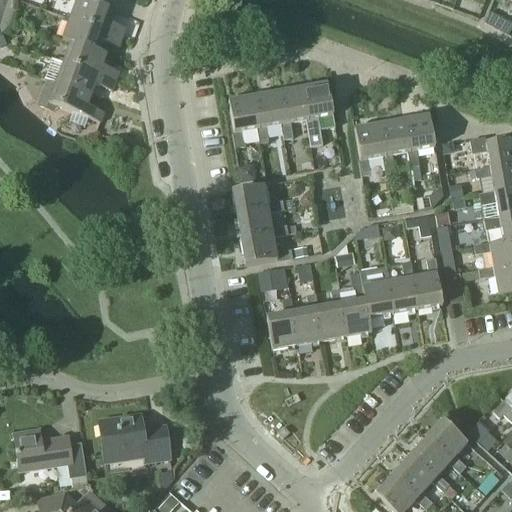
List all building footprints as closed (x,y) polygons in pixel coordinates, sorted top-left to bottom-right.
[(71,21),(124,40),(127,31),(110,24),(114,13),(78,0),(71,21)] [(99,55),(99,53),(103,43),(121,49),(124,40),(71,21),(63,43),(71,46),(72,45),(99,55)] [(108,57),(99,53),(99,55),(72,45),(71,46),(64,65),(116,84),(120,74),(104,68),(108,57)] [(64,65),(57,85),(93,98),(97,87),(113,93),(116,84),(64,65)] [(88,109),(93,98),(57,85),(49,106),(101,125),(105,115),(88,109)] [(309,139),(318,137),(315,122),(333,119),(328,86),(302,91),(308,124),(306,124),(309,139)] [(284,143),(293,141),(291,127),(306,124),(308,124),(302,91),(277,95),(283,128),(281,128),(284,143)] [(260,147),(269,145),(266,131),(281,128),(283,128),(277,95),(253,99),(259,132),(257,133),(260,147)] [(236,151),(244,150),(241,135),(257,133),(259,132),(253,99),(229,104),(235,136),(233,137),(236,151)] [(410,170),(419,168),(417,154),(435,151),(430,119),(404,123),(409,156),(408,156),(410,170)] [(385,174),(394,173),(392,159),(408,156),(409,156),(404,123),(380,127),(385,160),(383,160),(385,174)] [(361,179),(370,178),(368,163),(383,160),(385,160),(380,127),(355,132),(360,164),(359,164),(361,179)] [(491,172),(511,167),(511,142),(486,147),(485,140),(470,143),(472,157),(488,154),(490,170),(491,172)] [(511,193),(511,167),(491,172),(490,170),(475,172),(476,181),(492,179),(495,194),(495,197),(511,193)] [(247,169),(239,171),(241,184),(254,182),(253,173),(247,169)] [(268,208),(265,190),(232,195),(237,220),(269,215),(269,217),(284,214),(282,205),(268,208)] [(448,194),(450,205),(462,202),(460,192),(448,194)] [(511,219),(511,193),(495,197),(495,194),(479,197),(481,206),(496,203),(499,219),(499,221),(511,219)] [(300,204),(301,210),(312,208),(311,197),(305,198),(300,204)] [(393,217),(413,214),(410,201),(391,205),(393,217)] [(272,232),(269,217),(269,215),(237,220),(241,244),(273,239),(273,241),(288,239),(288,237),(297,236),(295,228),(287,229),(272,232)] [(448,216),(435,218),(437,229),(449,227),(448,216)] [(503,245),(511,243),(511,219),(499,221),(499,219),(484,222),(485,230),(500,227),(503,245)] [(417,221),(404,223),(406,231),(419,229),(417,221)] [(376,228),(364,230),(367,243),(378,241),(376,228)] [(441,254),(452,252),(448,228),(437,230),(441,254)] [(393,235),(393,230),(383,231),(384,241),(389,241),(393,235)] [(276,257),(273,241),(273,239),(241,244),(245,269),(277,263),(277,265),(292,263),(291,254),(276,257)] [(511,243),(503,245),(489,247),(489,246),(474,249),(475,258),(490,255),(493,270),(493,272),(511,268),(511,243)] [(346,247),(335,258),(336,270),(352,268),(351,256),(347,257),(346,247)] [(307,259),(305,250),(292,253),(293,261),(307,259)] [(446,279),(456,277),(452,252),(441,254),(446,279)] [(430,278),(414,281),(411,282),(417,314),(442,309),(437,277),(439,277),(436,262),(435,263),(435,262),(427,263),(430,278)] [(387,286),(393,318),(417,314),(411,282),(414,281),(412,267),(403,269),(405,283),(390,285),(387,286)] [(447,287),(458,285),(480,282),(480,283),(495,280),(498,297),(511,294),(511,268),(493,272),(493,270),(478,273),(478,272),(456,277),(446,279),(445,279),(447,287)] [(362,290),(365,305),(369,323),(393,318),(387,286),(390,285),(387,271),(360,275),(362,290)] [(261,294),(288,289),(285,272),(258,276),(261,294)] [(365,305),(362,290),(354,292),(357,306),(340,309),(346,342),(372,337),(369,323),(365,305)] [(316,314),(318,322),(322,346),(346,342),(340,309),(338,295),(331,296),(333,311),(318,313),(316,314)] [(298,351),(322,346),(318,322),(316,314),(318,313),(315,300),(307,301),(309,315),(294,318),(292,318),(298,351)] [(273,355),(298,351),(292,318),(294,318),(292,304),(283,305),(285,319),(267,323),(273,355)] [(499,422),(502,419),(511,427),(511,396),(504,406),(503,405),(493,417),(499,422)] [(142,432),(140,419),(98,424),(103,460),(145,455),(146,464),(170,461),(165,429),(142,432)] [(459,476),(465,470),(454,460),(466,446),(442,424),(425,443),(449,465),(448,466),(459,476)] [(478,446),(487,435),(477,426),(468,436),(478,446)] [(18,475),(67,468),(69,482),(85,480),(81,450),(69,452),(68,440),(41,443),(40,433),(13,436),(18,475)] [(442,495),(448,488),(437,478),(448,466),(449,465),(425,443),(408,461),(433,483),(431,485),(442,495)] [(424,511),(426,511),(431,506),(421,497),(431,485),(433,483),(408,461),(392,480),(416,502),(415,503),(424,511)] [(407,511),(415,503),(416,502),(392,480),(374,499),(389,511),(407,511)] [(511,487),(509,485),(501,494),(511,503),(511,487)] [(65,498),(37,504),(38,511),(108,511),(90,494),(84,501),(77,509),(65,498)] [(159,511),(171,511),(178,505),(170,499),(159,511)]
